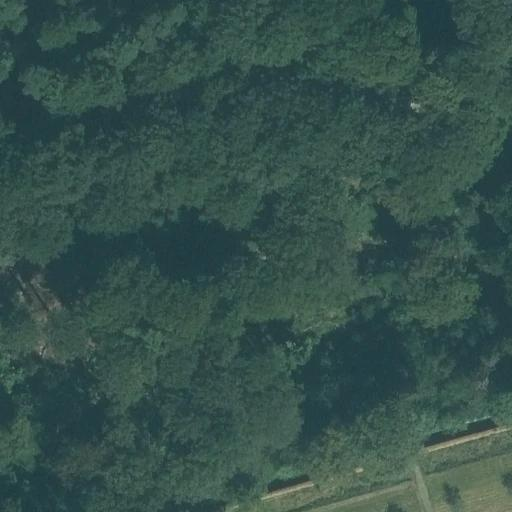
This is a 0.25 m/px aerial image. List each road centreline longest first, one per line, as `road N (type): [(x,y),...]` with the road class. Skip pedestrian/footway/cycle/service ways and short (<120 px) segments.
road 1 (track): [(302,38),(34,111)]
road 2 (track): [(425,0),(302,38)]
